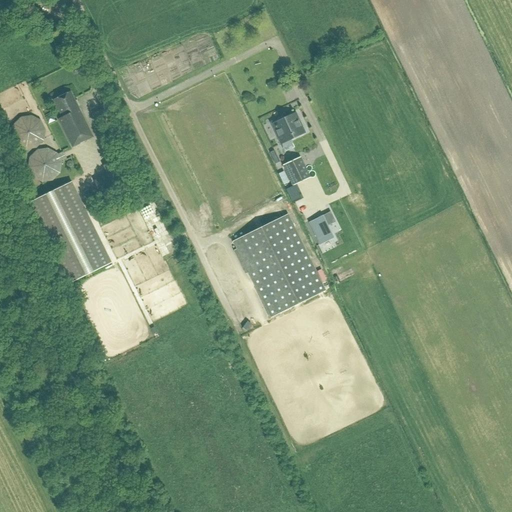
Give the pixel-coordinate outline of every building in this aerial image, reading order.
[(72,147),(92,137),(70,93),(53,100),(62,118),(58,120),(72,147)] [(305,133),(295,112),(270,124),(280,145),(305,133)] [(269,153),(274,164),(279,162),(274,151),(269,153)] [(309,178),(300,157),(282,165),(292,186),(309,178)] [(117,159),(103,166),(106,175),(93,180),(100,196),(128,183),(117,159)] [(71,181),(26,203),(67,285),(111,263),(71,181)] [(296,187),(286,191),(292,204),(302,200),(296,187)] [(330,213),(308,224),(319,246),(333,240),(327,227),(334,224),(330,213)] [(236,249),(235,250),(234,251),(245,274),(248,273),(270,318),(325,291),(287,215),(233,242),(236,249)] [(196,226),(193,230),(201,234),(204,230),(196,226)]
